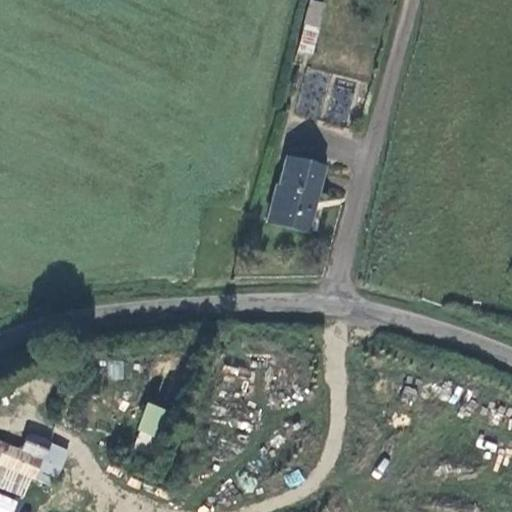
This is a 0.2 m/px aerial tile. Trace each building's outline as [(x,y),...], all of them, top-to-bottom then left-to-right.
[(296,54),(310,57),(323,4),(309,1),(296,54)] [(303,235),(321,171),(286,161),(277,188),(276,188),(266,224),(303,235)] [(152,447),(163,406),(146,402),(135,443),(152,447)] [(0,445),(0,467),(31,482),(46,450),(25,441),(20,454),(0,445)] [(0,511),(13,511),(18,501),(0,493),(0,511)]
